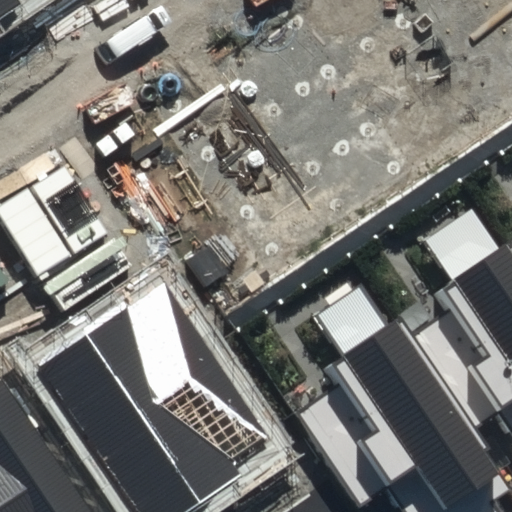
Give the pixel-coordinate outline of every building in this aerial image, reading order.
[(0,0),(0,16),(22,1),(20,0),(0,0)] [(487,236),(464,202),(417,232),(442,270),(428,279),(444,303),(403,330),(465,424),(494,405),(511,431),(511,250),(498,229),(487,236)] [(373,313),(350,278),(308,306),(333,343),(316,354),(332,378),(291,406),(353,499),(382,480),(403,511),(495,511),(485,496),(505,483),(465,424),(403,330),(385,304),(373,313)] [(163,285),(41,368),(138,511),(187,511),(242,475),(231,458),(265,435),(163,285)] [(0,511),(95,511),(4,377),(0,379),(0,511)]
